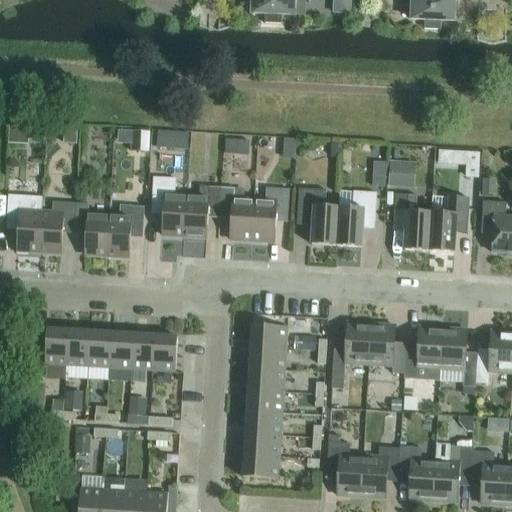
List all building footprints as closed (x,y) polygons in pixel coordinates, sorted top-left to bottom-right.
[(305,17),(306,0),(250,0),(250,11),(253,12),(253,15),(265,15),(265,24),(282,25),(283,16),(305,17)] [(455,2),(455,0),(402,0),(402,6),(412,7),(412,21),(425,21),(424,30),(441,31),(442,22),(454,22),(455,19),(458,19),(458,2),(455,2)] [(131,142),(131,150),(149,150),(150,130),(131,130),(131,141),(131,142)] [(65,131),(64,144),(77,145),(78,132),(65,131)] [(227,140),(226,155),(237,156),(237,141),(227,140)] [(479,190),(485,149),(471,147),(465,188),(479,190)] [(406,188),(407,164),(390,163),(389,187),(406,188)] [(495,177),(483,176),(482,191),(494,192),(495,177)] [(185,238),(187,197),(175,197),(176,180),(154,178),(152,215),(164,215),(163,236),(185,238)] [(200,198),(187,197),(185,238),(207,239),(208,218),(220,219),(222,188),(200,187),(200,198)] [(231,241),(253,242),(256,201),(244,201),(244,190),(222,188),(220,219),(232,220),(231,241)] [(266,202),(256,201),(253,242),(275,243),(276,222),(288,223),(290,190),(267,189),(266,202)] [(312,245),(337,247),(339,208),(326,208),(327,191),(299,189),(298,217),(314,218),(312,245)] [(339,208),(337,247),(362,248),(364,221),(376,222),(377,194),(354,193),(353,209),(339,208)] [(405,251),(430,252),(432,214),(417,213),(418,196),(396,195),(394,223),(406,224),(405,251)] [(18,252),(40,254),(42,213),(31,212),(32,197),(9,196),(7,230),(19,231),(18,252)] [(432,214),(430,252),(455,254),(456,227),(468,227),(470,199),(450,198),(449,215),(432,214)] [(507,257),(511,256),(511,218),(506,218),(507,204),(483,202),(482,226),(494,227),(492,253),(507,254),(507,257)] [(63,234),(75,234),(77,204),(53,203),(53,214),(42,213),(40,254),(62,255),(63,234)] [(86,256),(108,258),(110,217),(88,216),(89,205),(77,204),(75,234),(87,235),(86,256)] [(120,218),(110,217),(108,258),(130,259),(131,238),(143,239),(145,208),(121,207),(120,218)] [(346,364),(370,366),(372,326),(348,324),(346,351),(334,350),(332,390),(344,391),(346,364)] [(252,348),(287,350),(288,328),(253,326),(252,348)] [(393,374),(405,375),(407,350),(395,349),(396,327),(372,326),(370,366),(394,367),(393,374)] [(441,370),(442,370),(444,330),(420,329),(418,351),(407,350),(405,375),(405,380),(440,382),(441,370)] [(46,365),(67,366),(69,331),(48,330),(46,365)] [(468,331),(444,330),(442,370),(441,370),(440,382),(465,383),(465,388),(463,387),(463,395),(475,396),(476,388),(477,388),(477,384),(479,354),(467,354),(468,331)] [(67,366),(89,368),(91,333),(69,331),(67,366)] [(113,334),(91,333),(89,368),(111,369),(113,334)] [(490,373),(511,373),(511,333),(492,333),(490,355),(479,354),(477,384),(489,385),(490,373)] [(133,370),(135,335),(113,334),(111,369),(133,370)] [(154,372),(156,337),(135,335),(133,370),(154,372)] [(156,337),(154,372),(176,373),(178,338),(156,337)] [(307,338),(306,350),(315,350),(315,338),(307,338)] [(319,341),(318,365),(326,365),(327,341),(319,341)] [(287,350),(252,348),(250,369),(286,372),(287,350)] [(249,391),(284,393),(286,372),(250,369),(249,391)] [(323,408),(325,384),(317,384),(316,408),(323,408)] [(283,415),(284,393),(249,391),(248,413),(283,415)] [(81,411),(81,396),(67,396),(67,411),(81,411)] [(406,399),(405,410),(417,411),(417,400),(406,399)] [(392,402),(392,411),(401,411),(402,402),(392,402)] [(76,422),(77,414),(52,413),(52,421),(76,422)] [(282,437),(283,415),(248,413),(246,435),(282,437)] [(119,425),(120,417),(96,416),(95,424),(119,425)] [(149,418),(149,426),(173,427),(173,420),(149,418)] [(315,427),(313,451),(321,452),(323,427),(315,427)] [(89,436),(90,429),(77,429),(75,454),(90,455),(91,437),(89,436)] [(119,439),(119,431),(95,430),(95,437),(119,439)] [(172,442),(172,434),(149,433),(148,441),(172,442)] [(245,456),(280,459),(282,437),(246,435),(245,456)] [(362,498),(364,458),(349,457),(350,445),(341,445),(341,437),(329,436),(327,480),(339,480),(338,496),(362,498)] [(436,462),(434,502),(458,503),(459,480),(471,480),(473,452),(473,448),(451,447),(450,463),(436,462)] [(387,477),(399,477),(401,448),(400,449),(380,448),(379,459),(364,458),(362,498),(386,499),(387,477)] [(401,448),(399,477),(411,478),(409,501),(434,502),(436,462),(420,461),(421,449),(401,448)] [(481,505),(505,506),(508,466),(493,465),(494,453),(473,452),(471,480),(483,481),(481,505)] [(279,480),(280,459),(245,456),(244,478),(279,480)] [(320,470),(320,462),(308,461),(307,469),(320,470)] [(68,503),(69,488),(57,487),(57,503),(68,503)] [(79,511),(101,511),(103,490),(81,489),(79,511)] [(101,511),(123,511),(125,492),(103,490),(101,511)] [(145,511),(147,493),(125,492),(123,511),(145,511)] [(147,493),(145,511),(167,511),(169,494),(147,493)] [(169,499),(168,511),(176,511),(177,500),(169,499)]
